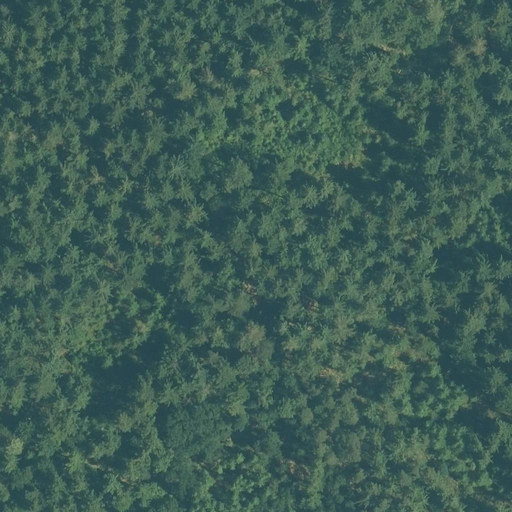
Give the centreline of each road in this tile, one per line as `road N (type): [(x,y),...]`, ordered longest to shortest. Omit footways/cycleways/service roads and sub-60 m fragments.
road 1 (track): [(147,102),(368,511)]
road 2 (track): [(147,102),(404,0)]
road 3 (track): [(0,161),(147,102)]
